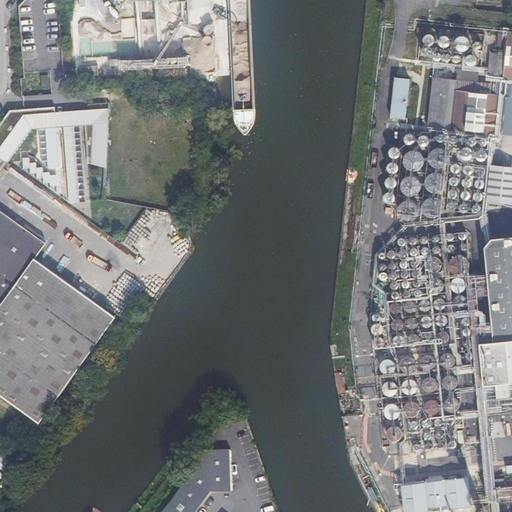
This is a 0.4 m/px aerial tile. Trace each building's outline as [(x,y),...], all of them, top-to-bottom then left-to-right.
[(495,45),(494,54),(507,55),(509,33),(499,32),(498,45),(495,45)] [(488,78),(505,80),(507,55),(494,54),(491,53),(488,78)] [(411,79),(396,78),(392,118),(407,119),(411,79)] [(435,129),(500,135),(504,87),(439,81),(435,129)] [(36,129),(36,128),(36,123),(57,122),(57,116),(56,111),(18,114),(11,114),(0,129),(0,177),(8,166),(9,167),(36,129)] [(36,123),(36,128),(36,129),(33,133),(42,133),(65,131),(67,152),(71,207),(82,206),(78,161),(76,130),(87,129),(110,127),(111,112),(57,116),(57,122),(36,123)] [(87,134),(89,168),(92,168),(108,167),(110,127),(87,129),(87,134)] [(414,145),(416,144),(416,142),(417,140),(416,138),(416,137),(414,135),(412,135),(410,135),(408,135),(407,136),(406,138),(405,140),(406,142),(406,143),(407,145),(409,146),(411,146),(413,146),(414,145)] [(428,146),(430,145),(430,144),(431,142),(430,140),(429,138),(428,137),(426,136),(424,136),(422,137),(421,138),(420,140),(419,141),(419,143),(420,145),(421,146),(423,147),(425,147),(427,147),(428,146)] [(400,159),(401,157),(402,156),(402,154),(402,152),(401,150),(399,149),(398,148),(396,148),(394,149),(392,150),(391,152),(391,153),(391,155),(392,157),(393,158),(394,159),(396,160),(398,159),(400,159)] [(447,168),(450,166),(451,163),(452,160),(451,156),(450,153),(447,151),(444,149),(440,149),(437,150),(434,152),(432,155),(431,159),(431,162),(433,165),(435,168),(438,169),(441,170),(444,170),(447,168)] [(423,171),(426,169),(427,166),(428,163),(427,159),(425,156),(423,154),(419,152),(416,152),(412,153),(410,156),(408,159),(407,162),(407,165),(409,168),(411,171),(414,172),(417,173),(420,173),(423,171)] [(24,162),(24,172),(31,171),(31,176),(38,176),(38,181),(45,181),(45,186),(51,186),(51,176),(44,177),(44,172),(37,172),(37,167),(31,167),(30,162),(24,162)] [(398,174),(399,172),(400,171),(400,169),(400,167),(399,165),(398,164),(396,163),(394,163),(392,164),(390,165),(389,167),(389,169),(389,170),(390,172),(391,173),(393,174),(394,175),(396,175),(398,174)] [(471,174),(472,173),(473,171),(473,170),(473,168),(472,166),(470,165),(469,164),(467,164),(465,165),(464,166),(463,168),(462,169),(462,171),(463,173),(464,174),(466,175),(467,175),(469,175),(471,174)] [(511,166),(493,165),(489,202),(511,204),(511,166)] [(483,176),(484,174),(485,173),(485,171),(485,169),(484,168),(483,167),(481,166),(479,166),(478,166),(476,168),(475,169),(475,171),(475,172),(476,174),(477,175),(478,176),(480,177),(482,176),(483,176)] [(444,192),(446,190),(448,187),(449,184),(448,180),(446,177),(444,175),(440,174),(437,174),(433,175),(430,177),(428,180),(428,183),(428,186),(429,189),(432,192),(434,194),(438,194),(441,194),(444,192)] [(469,185),(470,184),(471,182),(471,181),(471,179),(470,177),(469,176),(467,175),(465,175),(463,176),(462,177),(461,179),(460,180),(461,182),(461,184),(462,185),(464,186),(466,186),(467,186),(469,185)] [(420,196),(423,194),(424,191),(425,187),(424,184),(422,181),(420,179),(416,177),(413,177),(409,178),(406,180),(405,183),(404,187),(404,190),(405,193),(408,196),(411,197),(414,198),(417,197),(420,196)] [(481,187),(483,186),(483,184),(484,182),(483,181),(483,179),(481,178),(479,177),(478,177),(476,178),(474,179),(473,180),(473,182),(473,184),(474,185),(475,187),(476,187),(478,188),(480,188),(481,187)] [(396,188),(397,187),(398,185),(399,184),(398,182),(397,180),(396,179),(394,178),(392,178),(390,179),(389,180),(388,181),(387,183),(387,185),(388,187),(389,188),(391,189),(393,189),(395,189),(396,188)] [(467,198),(468,197),(469,196),(469,194),(469,192),(468,191),(467,189),(465,189),(463,189),(461,189),(460,190),(459,192),(459,194),(459,195),(459,197),(461,198),(462,199),(464,199),(466,199),(467,198)] [(480,200),(481,199),(482,197),(482,196),(482,194),(481,192),(479,191),(478,190),(476,190),(474,191),(472,192),(471,193),(471,195),(471,197),(472,198),(473,200),(475,201),(476,201),(478,201),(480,200)] [(394,203),(396,202),(396,200),(397,198),(396,197),(395,195),(394,194),(392,193),(390,193),(388,193),(387,195),(386,196),(385,198),(386,200),(386,202),(387,203),(389,204),(391,204),(393,204),(394,203)] [(442,217),(444,215),(446,212),(446,209),(446,205),(444,202),(441,200),(438,199),(434,199),(431,200),(428,202),(426,205),(425,208),(426,211),(427,214),(429,217),(432,219),(435,219),(439,219),(442,217)] [(466,210),(467,209),(468,207),(468,205),(468,204),(467,202),(466,201),(464,200),(462,200),(460,201),(459,202),(458,203),(457,205),(458,207),(458,208),(459,210),(461,210),(463,211),(464,211),(466,210)] [(418,221),(420,219),(422,216),(422,212),(422,209),(420,206),(417,203),(414,202),(410,202),(407,203),(404,205),(402,208),(401,212),(402,215),(403,218),(405,220),(408,222),(411,223),(415,222),(418,221)] [(478,211),(480,210),(480,209),(481,207),(480,205),(479,204),(478,202),(476,202),(474,202),(473,202),(471,203),(470,205),(470,207),(470,208),(471,210),(472,211),(473,212),(475,212),(477,212),(478,211)] [(0,311),(36,262),(48,247),(0,213),(0,311)] [(511,341),(511,238),(490,239),(482,247),(492,343),(511,341)] [(469,258),(466,256),(463,256),(460,257),(457,258),(455,261),(453,264),(453,267),(454,270),(455,273),(458,275),(461,276),(464,277),(467,276),(470,274),(472,272),(473,269),(474,266),(473,263),(471,260),(469,258)] [(0,311),(0,399),(40,428),(117,321),(36,262),(0,311)] [(465,279),(462,278),(460,278),(458,279),(456,280),(454,282),(453,284),(453,286),(453,289),(454,291),(456,292),(459,293),(461,294),(463,293),(465,292),(467,290),(468,288),(468,285),(468,283),(467,281),(465,279)] [(467,296),(464,296),(462,295),(460,296),(457,297),(456,299),(455,301),(455,303),(455,306),(456,308),(458,309),(460,310),(463,311),(465,310),(467,309),(469,307),(470,305),(470,303),(470,300),(468,298),(467,296)] [(446,300),(444,299),(442,299),(441,299),(439,300),(438,301),(437,303),(437,305),(437,307),(438,308),(440,309),(441,310),(443,310),(445,310),(446,309),(448,308),(448,306),(449,304),(448,302),(447,301),(446,300)] [(430,301),(428,301),(426,300),(425,301),(423,302),(422,303),(422,304),(421,306),(422,308),(423,309),(424,310),(425,311),(427,311),(429,311),(430,310),(431,309),(432,307),(432,305),(432,304),(431,302),(430,301)] [(416,302),(414,302),(413,302),(411,302),(410,303),(409,304),(408,306),(408,307),(409,309),(409,310),(411,311),(412,312),(414,312),(416,311),(417,310),(418,309),(418,307),(418,305),(417,304),(416,302)] [(401,304),(399,304),(398,304),(396,304),(395,305),(394,307),(393,308),(393,310),(393,311),(394,312),(395,314),(397,314),(399,315),(400,314),(402,313),(403,312),(404,310),(404,309),(403,307),(402,305),(401,304)] [(447,316),(446,315),(444,315),(442,315),(441,316),(439,318),(439,319),(438,321),(439,323),(440,324),(441,326),(443,326),(445,326),(446,326),(448,325),(449,324),(450,322),(450,320),(450,319),(449,317),(447,316)] [(431,317),(429,317),(428,317),(426,317),(425,318),(424,319),(423,320),(423,322),(423,323),(424,325),(425,326),(426,327),(428,327),(430,327),(431,327),(432,326),(433,324),(434,323),(434,321),(433,319),(432,318),(431,317)] [(416,319),(414,319),(413,319),(412,319),(410,320),(409,321),(409,323),(409,324),(409,326),(409,327),(411,328),(412,329),(414,329),(415,329),(417,328),(418,327),(419,325),(419,323),(419,322),(418,320),(416,319)] [(401,321),(400,320),(398,320),(397,321),(395,322),(394,323),(394,324),(394,326),(394,328),(395,329),(397,330),(398,331),(400,331),(401,330),(403,329),(404,328),(404,326),(404,325),(404,323),(403,322),(401,321)] [(382,325),(381,324),(379,324),(377,325),(376,325),(375,327),(374,328),(374,330),(374,332),(375,334),(376,335),(378,336),(380,336),(381,335),(383,334),(384,333),(385,331),(385,330),(385,328),(384,326),(382,325)] [(431,332),(430,331),(428,331),(426,332),(425,333),(424,334),(423,336),(423,337),(424,339),(425,340),(426,341),(428,342),(430,342),(432,341),(433,340),(434,338),(434,337),(434,335),(433,333),(431,332)] [(449,332),(447,331),(446,331),(444,331),(442,332),(441,333),(440,335),(440,337),(441,339),(441,340),(443,341),(444,342),(446,342),(448,342),(450,341),(451,340),(452,338),(452,336),(451,334),(450,333),(449,332)] [(417,333),(416,333),(415,333),(413,334),(411,335),(410,337),(410,339),(410,341),(411,342),(412,343),(414,344),(416,344),(418,343),(419,342),(420,341),(420,340),(421,338),(420,337),(420,335),(418,334),(417,333)] [(405,336),(403,335),(402,335),(400,335),(399,335),(398,336),(397,337),(396,339),(396,340),(396,342),(397,343),(398,344),(399,345),(401,345),(403,345),(404,344),(405,343),(406,341),(406,340),(406,338),(405,336)] [(384,340),(382,339),(381,339),(379,339),(377,340),(376,341),(375,343),(375,345),(376,347),(376,348),(378,349),(379,350),(381,350),(383,350),(385,349),(386,348),(386,346),(387,344),(386,342),(385,341),(384,340)] [(511,384),(511,341),(492,343),(482,344),(483,355),(487,387),(500,385),(511,384)] [(451,367),(453,366),(454,363),(454,361),(454,358),(452,356),(450,354),(448,353),(445,353),(443,354),(441,356),(439,358),(439,360),(439,363),(440,365),(441,367),(444,368),(446,369),(448,368),(451,367)] [(491,433),(487,387),(483,355),(477,356),(478,363),(463,365),(471,435),(491,433)] [(432,370),(434,368),(435,366),(435,364),(435,361),(434,359),(431,357),(429,356),(426,356),(424,357),(422,358),(420,360),(420,363),(420,365),(421,368),(422,370),(425,371),(427,371),(430,371),(432,370)] [(413,371),(415,370),(416,367),(416,365),(416,362),(414,360),(412,358),(410,357),(407,357),(405,358),(402,360),(401,362),(400,364),(401,367),(402,369),(403,371),(406,372),(408,373),(410,373),(413,371)] [(392,374),(394,372),(395,370),(395,368),(395,365),(394,363),(392,361),(389,360),(387,360),(384,361),(382,363),(381,365),(380,367),(380,370),(381,372),(383,374),(385,375),(387,375),(390,375),(392,374)] [(454,390),(455,389),(457,386),(457,384),(457,381),(455,379),(453,377),(451,376),(448,376),(445,377),(443,379),(442,381),(441,383),(441,386),(442,388),(444,390),(446,391),(449,392),(451,391),(454,390)] [(437,389),(437,386),(437,383),(435,381),(432,379),(429,378),(426,379),(424,381),(422,383),(421,386),(422,389),(424,392),(426,393),(429,394),(432,394),(435,392),(437,389)] [(414,394),(416,392),(417,390),(418,388),(417,385),(416,383),(414,381),(412,380),(409,380),(407,381),(405,382),(403,385),(402,387),(403,389),(404,392),(405,394),(407,395),(410,395),(412,395),(414,394)] [(398,393),(399,390),(399,387),(397,384),(394,383),(391,382),(388,383),(386,384),(384,387),(384,390),(384,393),(386,395),(388,397),(391,398),(394,397),(397,395),(398,393)] [(511,392),(511,384),(500,385),(501,398),(511,397),(511,392)] [(458,412),(460,411),(461,408),(461,406),(461,403),(459,401),(457,399),(455,398),(452,398),(450,399),(448,401),(446,403),(446,405),(446,408),(447,410),(449,412),(451,413),(453,414),(456,413),(458,412)] [(437,414),(439,413),(440,411),(440,408),(440,406),(438,404),(436,402),(434,401),(431,401),(429,402),(427,403),(426,405),(425,408),(425,410),(426,412),(428,414),(430,415),(432,416),(435,415),(437,414)] [(419,416),(421,414),(422,412),(422,410),(422,407),(420,405),(419,403),(416,402),(414,402),(411,403),(409,405),(408,407),(407,409),(407,411),(408,414),(410,416),(412,417),(414,417),(417,417),(419,416)] [(397,418),(399,417),(400,414),(401,412),(400,409),(399,407),(397,406),(395,405),(392,405),(390,405),(387,407),(386,409),(386,412),(386,414),(387,416),(388,418),(391,419),(393,420),(395,419),(397,418)] [(368,413),(341,416),(345,439),(346,446),(357,445),(371,443),(368,413)] [(443,425),(444,424),(444,423),(444,421),(444,420),(443,419),(442,418),(441,417),(440,417),(438,418),(437,418),(436,420),(436,421),(436,422),(437,424),(438,425),(439,425),(440,425),(441,425),(443,425)] [(431,427),(432,426),(432,424),(433,423),(432,422),(432,421),(431,420),(429,419),(428,419),(427,420),(425,420),(425,422),(424,423),(424,424),(425,425),(426,426),(427,427),(428,427),(430,427),(431,427)] [(419,428),(420,427),(421,426),(421,424),(421,423),(420,422),(419,421),(418,420),(416,420),(415,421),(414,421),(413,423),(413,424),(413,425),(413,427),(414,428),(415,428),(417,428),(418,428),(419,428)] [(399,437),(400,436),(402,434),(402,431),(402,429),(400,426),(398,425),(396,424),(393,424),(391,424),(389,426),(388,428),(387,431),(387,433),(388,435),(390,437),(392,438),(394,439),(397,438),(399,437)] [(444,437),(445,436),(446,435),(446,433),(446,432),(445,431),(444,430),(443,429),(441,429),(440,430),(439,430),(438,432),(438,433),(438,434),(438,435),(439,436),(440,437),(442,437),(443,437),(444,437)] [(433,436),(434,434),(433,433),(433,431),(431,431),(430,430),(428,431),(427,431),(426,433),(425,434),(426,436),(427,437),(428,438),(430,439),(431,438),(433,437),(433,436)] [(421,439),(422,438),(422,437),(422,436),(422,434),(421,433),(420,432),(419,432),(418,432),(416,432),(415,433),(414,434),(414,435),(414,437),(415,438),(416,439),(417,440),(418,440),(419,440),(421,439)] [(454,446),(455,445),(456,444),(456,443),(456,442),(455,440),(454,439),(453,439),(451,439),(450,439),(449,440),(448,441),(448,443),(448,444),(448,445),(449,446),(450,447),(452,447),(453,447),(454,446)] [(444,448),(445,447),(445,446),(446,444),(445,443),(445,442),(443,441),(442,440),(441,440),(439,441),(438,442),(437,443),(437,444),(437,445),(438,447),(439,448),(440,448),(441,449),(442,448),(444,448)] [(399,455),(413,454),(412,442),(400,443),(398,445),(399,455)] [(431,450),(432,449),(432,448),(433,447),(432,445),(432,444),(431,443),(429,442),(428,442),(427,443),(425,444),(425,445),(424,446),(424,448),(425,449),(426,450),(427,450),(428,451),(430,451),(431,450)] [(421,450),(422,449),(422,448),(422,447),(422,446),(421,444),(420,443),(419,443),(418,443),(416,443),(415,444),(414,445),(414,447),(414,448),(415,449),(416,450),(417,451),(418,451),(419,451),(421,450)] [(197,511),(212,493),(233,491),(230,450),(209,451),(163,511),(197,511)] [(447,450),(424,453),(425,459),(448,457),(447,450)] [(412,511),(418,511),(423,511),(461,507),(459,479),(403,485),(405,511),(412,511)]
